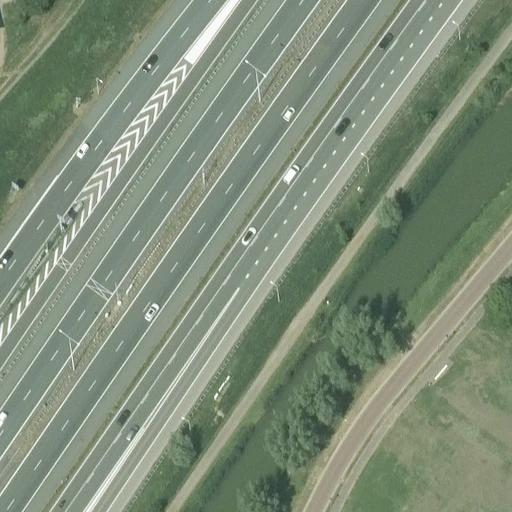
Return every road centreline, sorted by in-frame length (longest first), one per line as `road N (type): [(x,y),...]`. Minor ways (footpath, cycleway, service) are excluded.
road 1 (motorway): [(6,511),(365,0)]
road 2 (motorway): [(304,0),(0,435)]
road 3 (trunk): [(247,0),(0,357)]
road 4 (trunk): [(216,0),(0,282)]
road 5 (trunk): [(231,277),(429,0)]
road 6 (unclassified): [(511,244),(376,408),(313,511)]
road 7 (trunk): [(67,511),(231,277)]
road 8 (trunk): [(98,511),(199,358),(231,277)]
